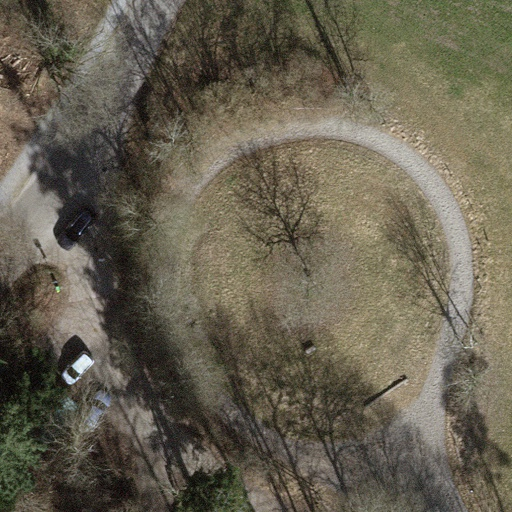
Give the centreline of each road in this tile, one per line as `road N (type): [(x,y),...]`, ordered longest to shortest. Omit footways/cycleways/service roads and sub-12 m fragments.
road 1 (unknown): [(303,125),(250,138),(206,168),(174,211),(158,262),(161,316),(181,365),(217,405),(264,431),(318,438),(367,429),(411,406),(445,369),(465,324),(471,274),(461,226),(436,183),(398,149),(352,130)]
road 2 (track): [(282,511),(216,478),(125,378),(91,271),(89,136)]
road 3 (unclassified): [(0,271),(89,136),(161,0)]
road 4 (unknown): [(445,369),(444,482),(459,511)]
road 5 (unknown): [(264,431),(366,511)]
